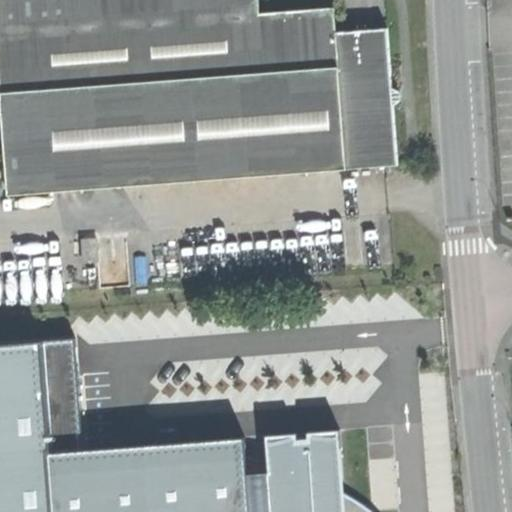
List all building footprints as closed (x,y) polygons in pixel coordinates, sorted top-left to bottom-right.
[(0,0),(0,9),(36,7),(37,27),(258,11),(257,0),(0,0)] [(0,29),(0,93),(7,194),(397,166),(392,102),(398,102),(397,87),(392,88),(390,66),(387,29),(336,32),(334,5),(258,11),(37,27),(0,29)] [(0,9),(0,29),(37,27),(36,7),(0,9)] [(82,238),(83,262),(99,261),(97,237),(82,238)] [(54,511),(49,452),(40,350),(0,353),(0,511),(54,511)] [(195,427),(196,440),(270,434),(269,421),(195,427)] [(245,437),(49,452),(54,511),(371,511),(344,493),(337,432),(268,438),(270,461),(271,473),(248,474),(245,437)]
